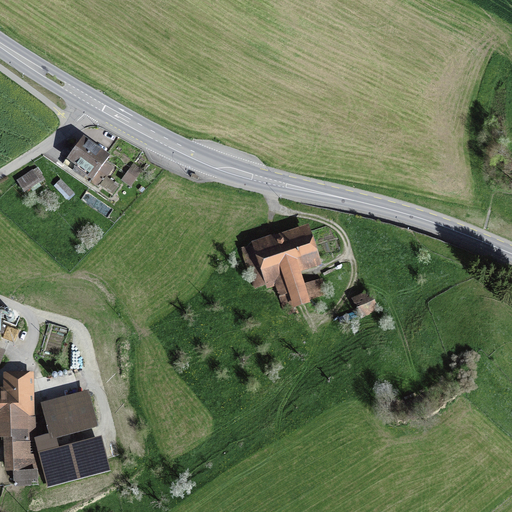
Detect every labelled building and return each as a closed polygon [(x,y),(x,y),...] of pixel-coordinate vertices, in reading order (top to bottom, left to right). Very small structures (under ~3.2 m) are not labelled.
[(83,139),(65,164),(75,172),(79,166),(93,177),(90,181),(97,187),(115,163),(83,139)] [(142,169),(133,164),(123,180),(131,185),(142,169)] [(38,169),(19,181),(23,189),(43,177),(38,169)] [(113,194),(119,186),(106,176),(100,184),(113,194)] [(54,184),(68,199),(75,192),(62,178),(54,184)] [(321,267),(308,227),(240,249),(254,293),(274,287),(282,311),(308,303),(299,274),(321,267)] [(352,301),(360,320),(379,312),(370,293),(352,301)] [(0,394),(0,436),(13,436),(13,468),(35,468),(35,423),(29,423),(29,378),(8,378),(8,394),(0,394)] [(39,402),(48,438),(95,428),(87,391),(39,402)]
